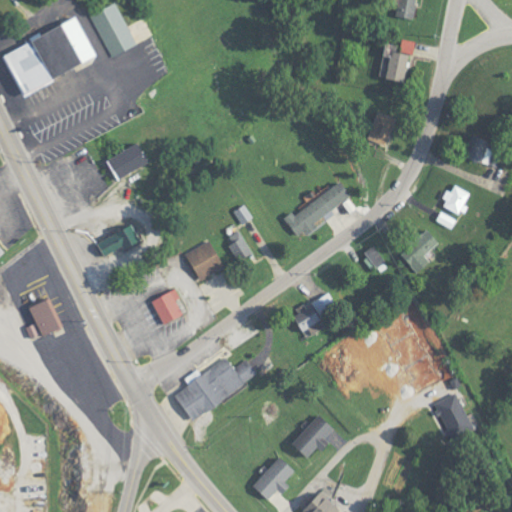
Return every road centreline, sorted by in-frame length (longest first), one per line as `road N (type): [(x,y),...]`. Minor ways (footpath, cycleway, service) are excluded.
road 1 (residential): [(460,0),(433,119),(391,202),(313,268),(136,390)]
road 2 (secondary): [(136,390),(0,129)]
